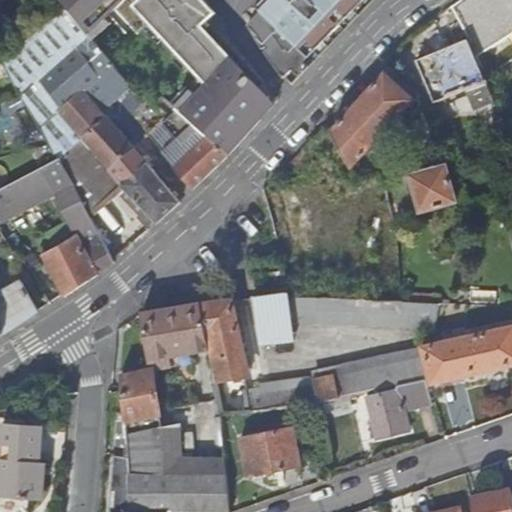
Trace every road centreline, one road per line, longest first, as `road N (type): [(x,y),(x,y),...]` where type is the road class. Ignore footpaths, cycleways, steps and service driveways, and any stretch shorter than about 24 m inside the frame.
road 1 (residential): [(412,0),(369,33),(193,214),(60,321)]
road 2 (residential): [(511,435),(296,511)]
road 3 (residential): [(60,321),(91,386),(81,511)]
